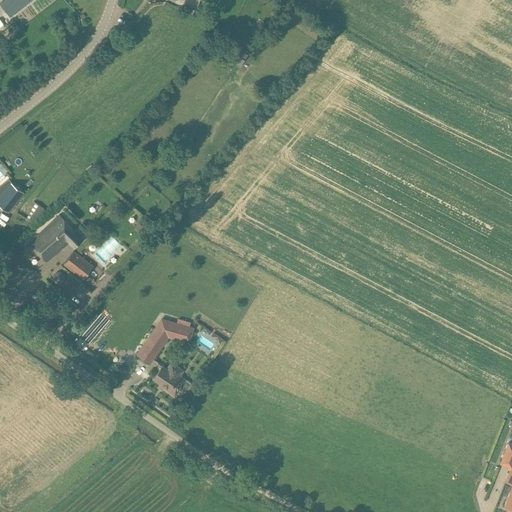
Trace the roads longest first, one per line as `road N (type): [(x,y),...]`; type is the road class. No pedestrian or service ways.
road 1 (unclassified): [(305,511),(239,479),(0,320)]
road 2 (unclassified): [(0,123),(84,47),(108,0)]
